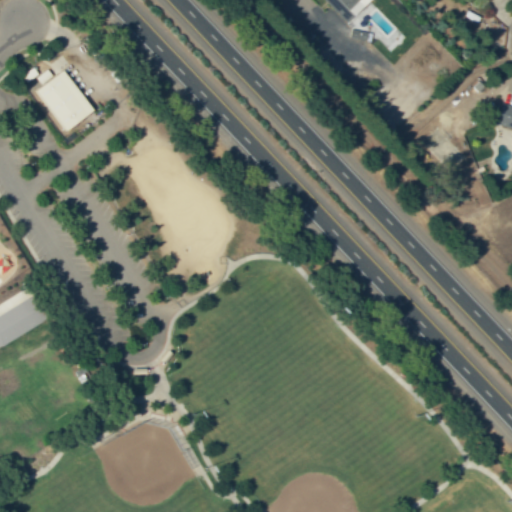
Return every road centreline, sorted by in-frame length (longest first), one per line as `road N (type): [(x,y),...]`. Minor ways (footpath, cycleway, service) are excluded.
road 1 (motorway): [(110,0),(511,423)]
road 2 (motorway): [(511,360),(172,0)]
